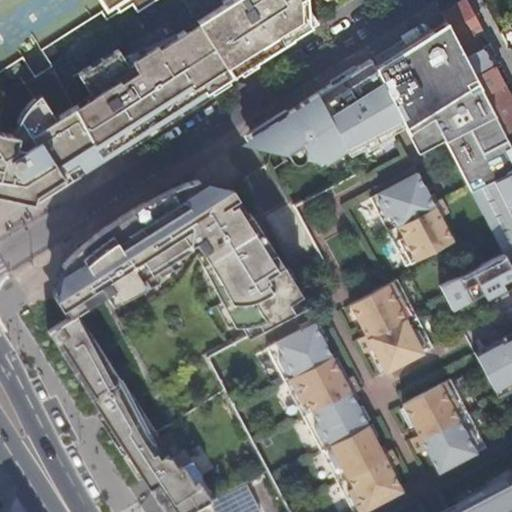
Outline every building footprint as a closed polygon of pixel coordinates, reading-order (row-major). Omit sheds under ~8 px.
[(0,0),(0,68),(21,55),(33,74),(51,63),(42,47),(100,9),(105,17),(131,1),(136,9),(150,0),(0,0)] [(222,0),(196,17),(200,24),(231,73),(317,20),(307,4),(306,0),(222,0)] [(467,0),(459,0),(442,11),(447,21),(465,55),(480,47),(472,32),(481,27),(467,0)] [(200,24),(196,17),(182,26),(186,32),(200,24)] [(445,138),(471,189),(492,179),(511,169),(511,147),(510,143),(503,131),(484,92),(474,73),(465,55),(447,21),(374,65),(405,123),(419,151),(445,138)] [(206,89),(228,75),(230,74),(231,73),(200,24),(186,32),(182,26),(154,44),(152,41),(140,48),(127,56),(129,62),(132,68),(129,70),(125,64),(118,53),(113,46),(77,71),(90,93),(73,104),(100,156),(114,147),(132,136),(129,132),(137,128),(139,131),(193,98),(196,95),(194,92),(201,87),(204,91),(206,89)] [(127,56),(140,48),(136,44),(118,53),(125,64),(129,62),(127,56)] [(480,47),(465,55),(474,73),(493,63),(484,45),(480,47)] [(331,81),(316,90),(346,147),(349,152),(362,145),(364,149),(392,131),(391,130),(395,128),(405,123),(374,65),(370,57),(356,65),(331,81)] [(328,78),(331,81),(356,65),(354,62),(328,78)] [(31,200),(100,156),(73,104),(72,102),(51,63),(33,74),(23,81),(32,96),(23,107),(16,119),(20,125),(12,130),(12,132),(0,129),(0,190),(5,193),(31,200)] [(484,92),(503,83),(493,63),(474,73),(484,92)] [(484,92),(503,131),(511,126),(511,100),(503,83),(484,92)] [(316,90),(243,136),(250,147),(281,155),(286,163),(290,165),(293,165),(295,164),(297,162),(298,159),(308,161),(306,158),(318,150),(325,160),(346,147),(316,90)] [(364,149),(366,152),(394,135),(392,131),(364,149)] [(319,164),(325,160),(318,150),(306,158),(308,161),(319,164)] [(511,169),(492,179),(511,217),(511,169)] [(417,170),(369,195),(405,264),(453,238),(440,215),(449,210),(442,196),(437,198),(433,201),(429,195),(417,170)] [(203,174),(195,177),(230,185),(227,180),(203,174)] [(230,185),(195,177),(188,179),(155,192),(138,203),(151,222),(137,230),(155,259),(158,265),(195,241),(194,239),(198,236),(206,250),(212,259),(206,262),(225,298),(237,320),(242,320),(251,332),(293,310),(287,302),(294,298),(300,293),(249,211),(247,212),(242,215),(232,198),(237,195),(230,185)] [(471,189),(504,251),(510,263),(511,261),(511,217),(492,179),(471,189)] [(242,215),(247,212),(237,195),(232,198),(242,215)] [(125,211),(137,230),(151,222),(138,203),(125,211)] [(104,291),(110,301),(154,277),(150,270),(158,265),(155,259),(137,230),(125,211),(119,215),(100,227),(97,231),(93,235),(88,239),(84,243),(81,246),(77,250),(74,254),(71,257),(70,259),(81,276),(60,289),(67,302),(71,299),(76,309),(91,300),(104,291)] [(212,259),(206,250),(201,253),(206,262),(212,259)] [(511,267),(510,263),(504,251),(439,285),(451,308),(511,276),(511,267)] [(373,346),(386,370),(433,344),(397,276),(350,301),(363,326),(366,332),(361,334),(357,336),(365,350),(373,346)] [(233,320),(237,320),(225,298),(220,302),(230,319),(233,320)] [(287,302),(293,310),(300,307),(294,298),(287,302)] [(76,309),(58,320),(51,324),(50,325),(58,337),(93,391),(89,394),(149,486),(157,480),(177,511),(184,511),(265,469),(222,388),(154,431),(76,309)] [(388,447),(384,449),(380,452),(376,446),(352,399),(348,393),(353,390),(357,388),(350,374),(341,379),(340,377),(330,358),(317,333),(320,332),(312,317),(297,325),(299,328),(264,347),(350,511),(357,511),(400,490),(387,466),(396,461),(388,447)] [(511,330),(473,350),(497,394),(511,386),(511,330)] [(344,375),(334,356),(330,358),(340,377),(344,375)] [(426,445),(439,469),(486,444),(450,376),(402,401),(404,404),(414,423),(415,425),(419,431),(414,434),(410,436),(417,450),(426,445)] [(414,423),(404,404),(400,406),(410,425),(414,423)] [(435,511),(451,511),(507,483),(504,476),(435,511)] [(511,511),(511,480),(507,483),(451,511),(511,511)]
